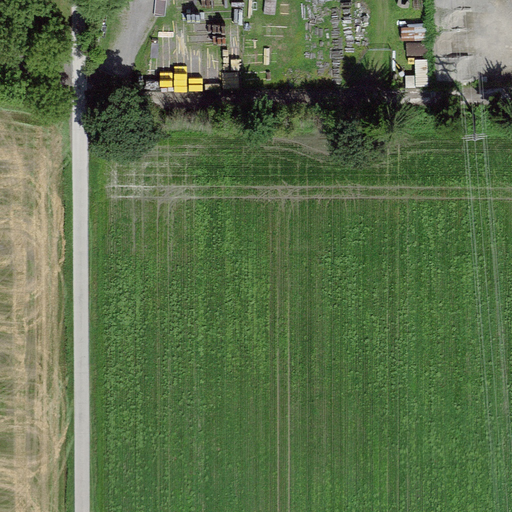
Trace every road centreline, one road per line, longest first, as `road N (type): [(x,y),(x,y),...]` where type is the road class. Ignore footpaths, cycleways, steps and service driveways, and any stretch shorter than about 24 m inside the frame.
road 1 (unclassified): [(70,0),(79,511)]
road 2 (unknown): [(511,93),(72,113)]
